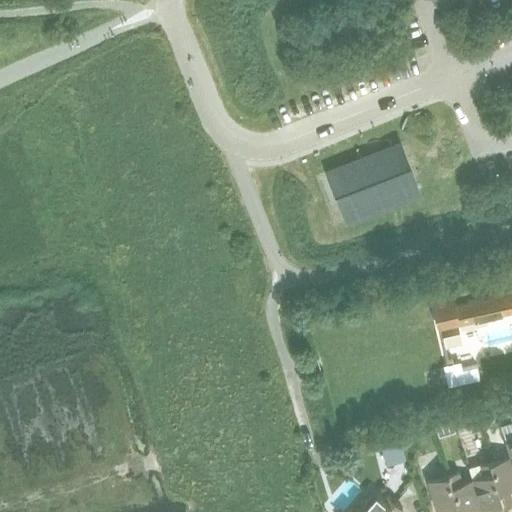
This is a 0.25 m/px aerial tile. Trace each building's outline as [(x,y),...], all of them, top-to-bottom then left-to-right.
[(403,180),(349,201),(353,210),(407,188),(403,180)] [(451,295),(431,299),(437,328),(440,327),(442,336),(459,332),(457,323),(511,310),(511,289),(453,303),(451,295)] [(459,359),(442,363),(447,382),(464,378),(478,375),(475,363),(461,367),(459,359)] [(494,403),(486,406),(489,416),(497,414),(494,403)] [(435,425),(439,435),(455,430),(451,420),(435,425)] [(412,432),(402,435),(404,444),(415,440),(412,432)] [(401,438),(382,443),(387,461),(406,457),(401,438)] [(509,454),(489,460),(503,506),(511,503),(511,501),(508,488),(511,486),(511,461),(510,454),(509,454)] [(483,474),(472,477),(481,508),(492,504),(494,509),(503,506),(489,460),(480,463),(483,474)] [(457,470),(448,473),(459,511),(469,511),(470,511),(481,508),(472,477),(460,481),(457,470)] [(459,511),(448,473),(427,479),(436,510),(448,506),(449,511),(459,511)] [(350,511),(349,511),(384,511),(394,501),(386,494),(383,498),(374,490),(354,511),(350,511)] [(384,511),(397,511),(401,507),(394,501),(384,511)]
